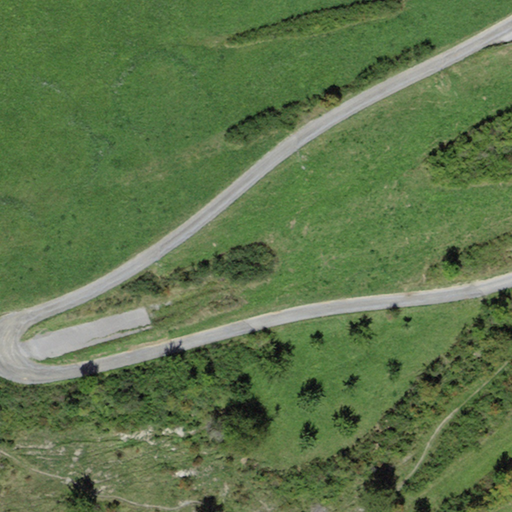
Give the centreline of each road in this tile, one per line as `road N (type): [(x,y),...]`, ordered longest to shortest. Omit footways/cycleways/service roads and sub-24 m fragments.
road 1 (track): [(511,22),(365,94),(144,258),(0,331)]
road 2 (track): [(0,368),(54,374),(266,320),(511,276)]
